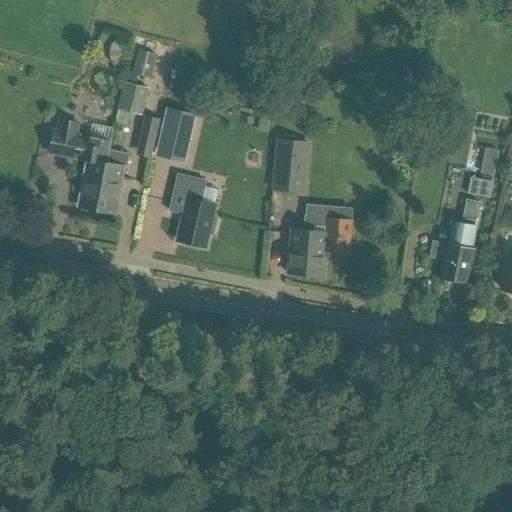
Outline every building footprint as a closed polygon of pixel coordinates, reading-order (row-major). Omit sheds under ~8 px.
[(140,50),(134,77),(151,81),(157,54),(140,50)] [(128,84),(119,124),(131,127),(134,115),(143,117),(150,89),(128,84)] [(191,130),(195,115),(166,108),(162,124),(191,130)] [(78,206),(94,209),(98,191),(100,177),(111,179),(113,164),(107,163),(110,150),(111,142),(76,135),(78,123),(61,120),(58,132),(55,131),(50,153),(87,160),(78,206)] [(280,141),(276,190),(296,192),(299,160),(306,161),(308,143),(280,141)] [(485,149),(480,172),(493,174),(498,151),(485,149)] [(98,191),(94,209),(115,213),(124,167),(127,168),(129,154),(110,150),(107,163),(113,164),(111,179),(100,177),(98,191)] [(481,190),(485,175),(466,170),(462,184),(481,190)] [(178,175),(170,211),(184,214),(178,241),(206,247),(209,234),(213,235),(217,219),(212,218),(215,206),(201,202),(206,181),(178,175)] [(453,222),(448,244),(434,241),(431,256),(445,259),(441,277),(445,277),(446,281),(453,283),(456,280),(467,282),(474,249),(471,249),(480,203),(465,200),(460,223),(453,222)] [(288,274),(324,277),(326,252),(349,254),(352,221),(329,219),(327,232),(292,229),(288,274)] [(277,251),(275,223),(266,224),(268,252),(277,251)] [(502,289),(505,290),(507,293),(511,294),(511,256),(509,256),(502,289)]
